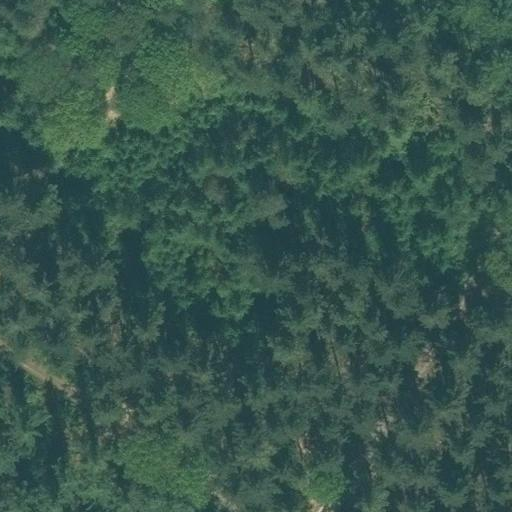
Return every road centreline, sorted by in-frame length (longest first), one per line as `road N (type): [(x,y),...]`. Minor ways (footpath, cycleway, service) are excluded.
road 1 (track): [(0,328),(102,393),(255,511)]
road 2 (track): [(489,251),(322,511)]
road 3 (track): [(369,0),(511,83)]
